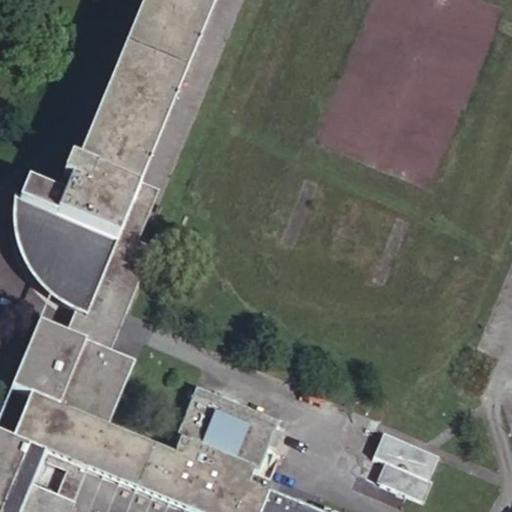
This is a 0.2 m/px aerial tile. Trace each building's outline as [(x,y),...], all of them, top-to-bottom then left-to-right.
[(122,244),(143,195),(215,26),(153,0),(152,0),(78,176),(70,171),(63,189),(71,192),(66,205),(58,224),(119,251),(122,244)] [(153,0),(215,26),(225,0),(153,0)] [(29,190),(21,209),(35,215),(39,205),(34,203),(38,194),(29,190)] [(33,401),(110,433),(137,372),(112,361),(109,360),(115,341),(118,322),(117,301),(119,291),(123,282),(137,250),(122,244),(119,251),(58,224),(66,205),(38,194),(34,203),(39,205),(35,215),(21,209),(18,207),(17,221),(17,228),(18,236),(19,243),(23,256),(29,270),(32,276),(40,287),(50,298),(56,302),(61,307),(68,310),(80,317),(86,319),(77,340),(42,325),(14,393),(33,401)] [(161,203),(143,195),(122,244),(137,250),(123,282),(119,291),(117,301),(118,322),(115,341),(109,360),(112,361),(155,260),(139,254),(161,203)] [(0,511),(81,511),(82,511),(65,503),(41,493),(50,470),(54,460),(96,478),(176,511),(299,511),(253,492),(259,477),(262,478),(282,430),(198,394),(176,445),(182,448),(176,461),(110,433),(33,401),(14,445),(0,437),(0,511)] [(383,438),(373,461),(391,469),(381,489),(424,507),(443,463),(383,438)] [(358,479),(381,489),(391,469),(373,461),(366,459),(358,479)] [(82,511),(96,478),(54,460),(50,470),(75,481),(65,503),(82,511)]
